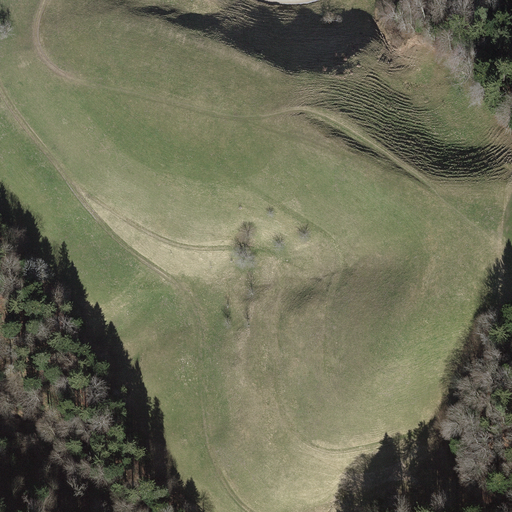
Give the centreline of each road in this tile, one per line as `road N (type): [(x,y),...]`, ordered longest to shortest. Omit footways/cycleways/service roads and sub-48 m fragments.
road 1 (track): [(419,427),(374,444),(325,448),(302,439),(278,398),(275,308),(283,280),(273,256),(251,243),(181,246),(63,180)]
road 2 (track): [(255,511),(217,470),(193,320),(173,277),(63,180),(0,88)]
road 3 (track): [(44,0),(37,39),(44,58),(71,78),(209,118),(307,109),(338,120),(420,178)]
road 4 (track): [(330,370),(336,244),(140,102)]
